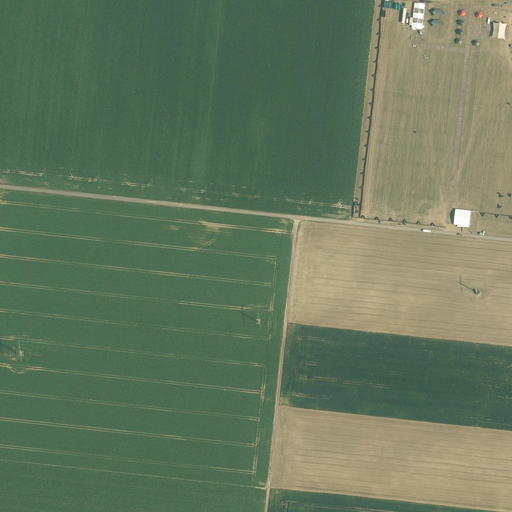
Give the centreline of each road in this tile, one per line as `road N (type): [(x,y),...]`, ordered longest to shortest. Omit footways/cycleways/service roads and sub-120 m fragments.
road 1 (track): [(0,185),(511,242)]
road 2 (track): [(300,220),(269,511)]
